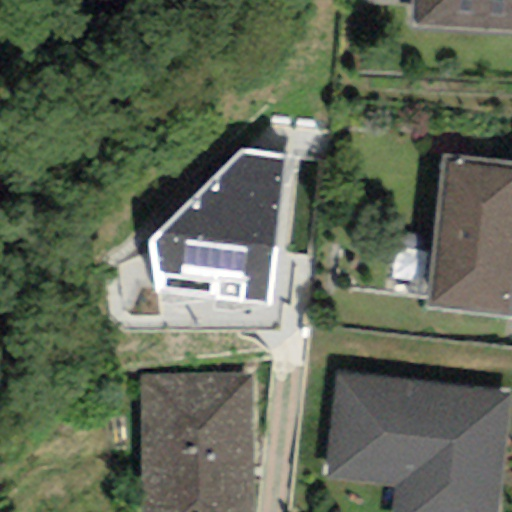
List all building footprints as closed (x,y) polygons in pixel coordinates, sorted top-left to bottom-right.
[(511,0),(409,0),(408,30),(511,36),(511,0)] [(270,308),(283,156),(241,149),(147,243),(153,295),(270,308)] [(511,314),(511,163),(442,155),(423,310),(511,320),(511,314)] [(393,488),(390,511),(496,511),(511,393),(336,371),(323,480),(393,488)] [(252,511),(251,376),(140,377),(141,511),(252,511)]
